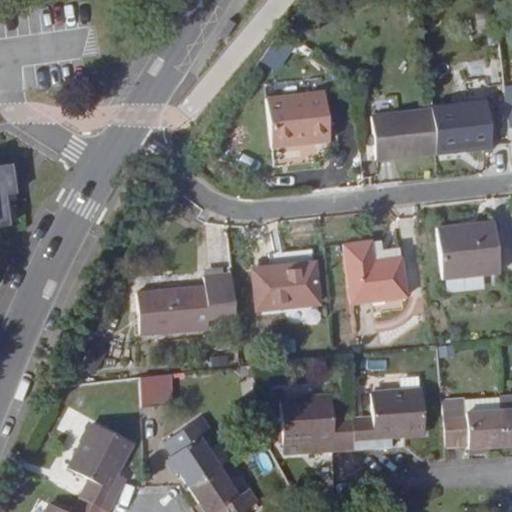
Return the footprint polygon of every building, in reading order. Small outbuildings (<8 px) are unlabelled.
[(323,94),(265,100),(270,149),(329,142),(323,94)] [(484,103),(431,109),(431,113),(436,154),(491,148),(484,103)] [(376,162),(436,154),(431,113),(370,120),(376,162)] [(0,226),(7,225),(3,196),(14,194),(10,164),(0,165),(0,226)] [(496,222),(440,229),(446,280),(503,273),(496,222)] [(349,246),(356,302),(410,296),(405,258),(379,262),(376,242),(349,246)] [(260,309),(322,302),(317,265),(293,268),(293,263),(255,269),(260,309)] [(240,316),(235,274),(208,276),(209,287),(141,295),(145,336),(213,329),(212,319),(240,316)] [(170,377),(140,378),(142,410),(172,409),(170,377)] [(374,413),(353,414),(355,448),(393,444),(393,434),(424,432),(421,386),(372,390),(374,413)] [(355,448),(353,414),(334,415),(332,393),(281,396),(284,441),(317,439),(318,450),(355,448)] [(511,394),(499,397),(500,409),(511,407),(511,394)] [(443,400),(444,413),(446,445),(466,444),(466,448),(503,445),(500,409),(467,411),(466,398),(443,400)] [(511,407),(500,409),(503,445),(511,444),(511,407)] [(190,489),(220,468),(210,453),(202,441),(214,432),(205,420),(167,445),(176,458),(171,460),(190,489)] [(91,479),(81,497),(109,511),(126,480),(118,475),(134,446),(94,426),(71,469),(91,479)] [(214,432),(202,441),(210,453),(222,444),(214,432)] [(317,439),(284,441),(284,453),(318,450),(317,439)] [(239,476),(230,461),(220,468),(230,483),(239,476)] [(230,483),(220,468),(190,489),(205,511),(242,511),(258,501),(249,486),(238,494),(230,483)] [(109,511),(81,497),(73,511),(65,511),(51,505),(47,511),(109,511)]
